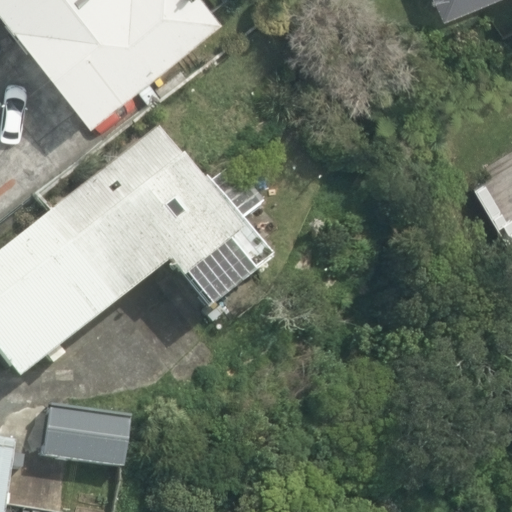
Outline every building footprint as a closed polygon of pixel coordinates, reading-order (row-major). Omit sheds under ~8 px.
[(0,0),(0,3),(90,117),(223,12),(212,0),(0,0)] [(511,0),(437,0),(444,13),(471,0),(511,0)] [(204,179),(161,128),(0,252),(0,354),(20,380),(171,262),(184,279),(187,277),(213,308),(275,256),(244,222),(267,205),(235,165),(213,182),(208,176),(204,179)] [(132,417),(50,407),(43,457),(125,468),(132,417)] [(0,511),(6,511),(17,441),(0,438),(0,511)]
